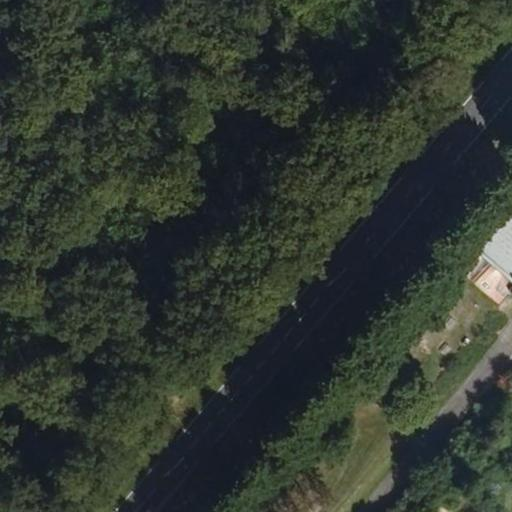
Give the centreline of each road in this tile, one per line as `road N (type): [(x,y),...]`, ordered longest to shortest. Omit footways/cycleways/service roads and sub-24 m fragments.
road 1 (primary): [(137,511),(511,77)]
road 2 (unclassified): [(373,511),(511,347)]
